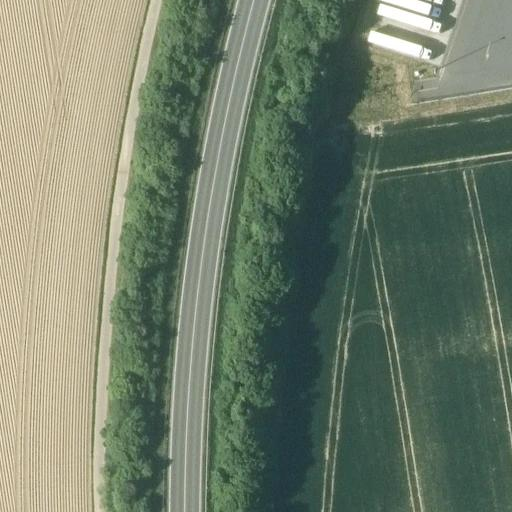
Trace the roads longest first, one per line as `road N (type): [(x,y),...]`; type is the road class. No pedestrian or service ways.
road 1 (primary): [(187,511),(213,205),(258,0)]
road 2 (track): [(156,0),(121,185),(103,350),(102,511)]
